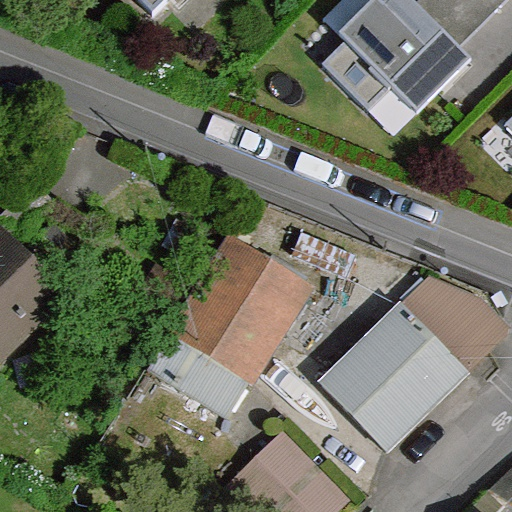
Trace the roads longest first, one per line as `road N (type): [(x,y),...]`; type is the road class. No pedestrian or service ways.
road 1 (residential): [(0,61),(511,259)]
road 2 (residential): [(424,511),(511,421)]
